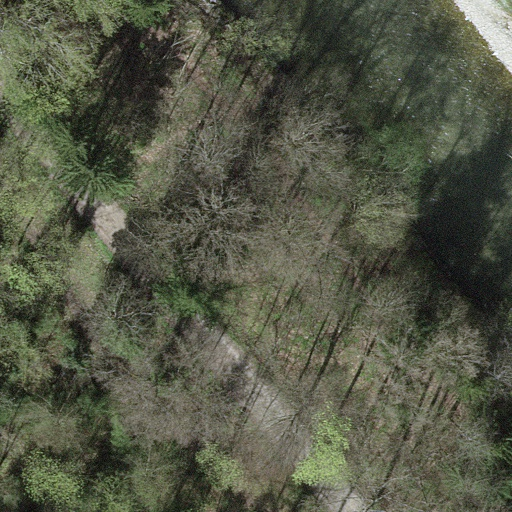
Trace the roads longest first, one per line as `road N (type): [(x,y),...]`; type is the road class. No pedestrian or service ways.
road 1 (track): [(357,511),(0,79)]
road 2 (unknown): [(274,511),(0,177)]
